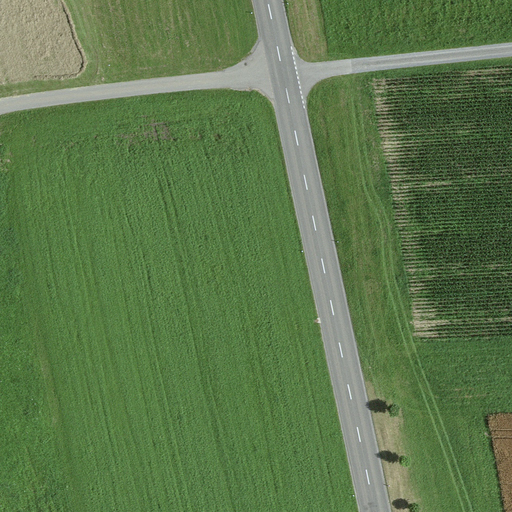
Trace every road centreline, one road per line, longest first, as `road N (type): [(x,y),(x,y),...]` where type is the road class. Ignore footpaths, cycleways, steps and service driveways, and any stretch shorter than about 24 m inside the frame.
road 1 (tertiary): [(373,511),(281,77)]
road 2 (track): [(281,77),(0,109)]
road 3 (unclassified): [(511,51),(281,77)]
